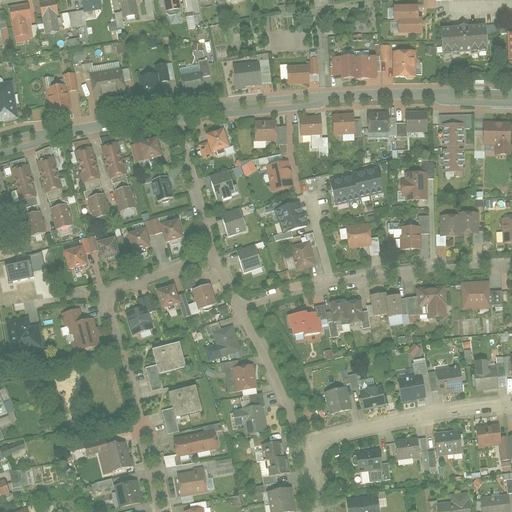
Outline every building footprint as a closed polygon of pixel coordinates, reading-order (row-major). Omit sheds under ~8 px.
[(60,32),(53,0),(39,3),(45,35),(60,32)] [(102,9),(100,0),(80,0),(83,13),(102,9)] [(138,0),(117,0),(118,4),(122,4),(123,16),(136,14),(135,1),(138,0)] [(152,20),(151,0),(146,0),(143,0),(144,21),(152,20)] [(162,0),(165,14),(182,11),(179,0),(162,0)] [(435,8),(435,0),(442,0),(423,0),(424,5),(429,5),(429,8),(435,8)] [(29,4),(8,8),(13,39),(29,37),(27,28),(32,27),(29,4)] [(398,35),(423,35),(423,19),(419,19),(419,7),(394,8),(394,21),(398,21),(398,35)] [(192,16),(185,17),(186,30),(194,29),(192,16)] [(108,32),(116,31),(114,23),(106,24),(108,32)] [(488,52),(487,26),(442,29),(443,55),(488,52)] [(65,41),(66,49),(79,47),(77,39),(65,41)] [(83,51),(71,52),(72,62),(84,61),(83,51)] [(393,78),(416,78),(415,52),(392,53),(393,78)] [(356,81),(378,80),(377,58),(356,59),(356,57),(333,58),(334,80),(356,79),(356,81)] [(236,90),(263,86),(259,62),(232,65),(236,90)] [(155,75),(138,78),(143,106),(163,102),(160,84),(169,82),(166,64),(154,66),(155,75)] [(287,67),(288,86),(310,84),(308,66),(287,67)] [(122,70),(106,73),(110,97),(126,94),(122,70)] [(106,73),(90,76),(94,100),(110,97),(106,73)] [(201,73),(180,77),(183,95),(205,91),(201,73)] [(63,87),(47,89),(50,113),(71,110),(69,93),(78,92),(75,74),(62,76),(63,87)] [(0,122),(18,120),(12,83),(0,84),(0,122)] [(407,112),(407,134),(428,133),(428,112),(407,112)] [(368,114),(368,134),(390,133),(390,113),(368,114)] [(355,116),(333,117),(334,137),(356,135),(355,116)] [(322,117),(300,118),(301,138),(323,137),(322,117)] [(254,123),(255,143),(278,142),(277,122),(254,123)] [(484,123),(484,146),(496,146),(496,156),(511,156),(511,123),(484,123)] [(464,126),(443,127),(444,149),(447,148),(447,151),(444,152),(444,174),(465,174),(465,152),(460,152),(460,149),(464,149),(464,126)] [(208,143),(198,146),(202,160),(213,157),(212,154),(229,149),(224,131),(206,136),(208,143)] [(162,157),(157,139),(130,147),(135,165),(162,157)] [(74,143),(76,151),(89,148),(88,140),(74,143)] [(119,144),(102,148),(106,164),(123,160),(119,144)] [(92,149),(74,153),(78,169),(96,165),(92,149)] [(54,159),(37,164),(41,179),(58,175),(54,159)] [(123,160),(106,164),(110,180),(126,176),(123,160)] [(245,177),(256,171),(250,161),(239,168),(245,177)] [(288,163),(266,167),(269,180),(290,175),(288,163)] [(96,165),(78,169),(82,185),(100,181),(96,165)] [(31,182),(27,166),(12,170),(16,186),(31,182)] [(239,167),(231,169),(233,178),(242,176),(239,167)] [(383,193),(378,169),(353,174),(354,177),(330,182),(336,206),(360,201),(360,198),(383,193)] [(229,172),(209,178),(216,200),(222,198),(223,202),(231,199),(230,196),(236,194),(229,172)] [(427,202),(426,174),(405,175),(405,182),(401,182),(402,197),(406,197),(406,203),(427,202)] [(58,175),(41,179),(45,195),(62,190),(58,175)] [(173,198),(167,178),(152,183),(157,203),(173,198)] [(35,198),(31,182),(16,186),(20,202),(35,198)] [(131,188),(113,193),(119,214),(136,209),(131,188)] [(105,195),(87,200),(93,221),(110,217),(105,195)] [(277,209),(280,222),(303,215),(300,203),(277,209)] [(72,226),(67,206),(50,210),(56,231),(72,226)] [(246,231),(239,210),(221,216),(228,237),(246,231)] [(45,234),(40,213),(25,217),(30,238),(45,234)] [(440,217),(440,238),(460,238),(460,236),(474,236),(474,244),(483,244),(483,233),(478,233),(478,214),(458,214),(458,217),(440,217)] [(280,222),(284,235),(307,228),(303,215),(280,222)] [(503,244),(511,244),(511,219),(501,220),(503,244)] [(179,222),(160,227),(165,244),(184,239),(179,222)] [(368,225),(346,228),(349,249),(368,247),(369,257),(381,256),(379,239),(370,240),(368,225)] [(400,228),(401,252),(420,251),(420,228),(400,228)] [(146,230),(127,235),(132,253),(151,248),(146,230)] [(115,239),(97,244),(102,262),(120,257),(115,239)] [(315,266),(309,243),(291,248),(298,271),(315,266)] [(256,246),(236,252),(243,275),(263,270),(256,246)] [(82,248),(64,253),(68,271),(87,266),(82,248)] [(8,285),(34,279),(30,262),(4,267),(8,285)] [(490,310),(489,283),(461,284),(462,311),(490,310)] [(174,286),(156,292),(162,311),(180,306),(174,286)] [(218,305),(211,286),(192,292),(199,311),(218,305)] [(447,319),(445,287),(417,289),(418,307),(427,306),(428,320),(447,319)] [(0,315),(12,305),(3,295),(0,297),(0,315)] [(404,316),(401,297),(388,299),(387,295),(370,298),(374,318),(387,315),(387,319),(404,316)] [(141,309),(126,314),(133,337),(154,330),(149,314),(155,312),(150,297),(138,301),(141,309)] [(364,323),(361,302),(348,305),(347,301),(330,304),(333,323),(347,321),(348,325),(364,323)] [(100,347),(94,320),(82,322),(80,310),(60,315),(63,327),(69,326),(75,352),(100,347)] [(306,313),(286,317),(288,329),(292,329),(293,337),(304,335),(304,338),(324,335),(321,318),(318,319),(317,314),(307,316),(306,313)] [(28,318),(6,322),(11,355),(43,349),(39,326),(29,328),(28,318)] [(241,352),(233,327),(212,333),(220,359),(241,352)] [(156,366),(145,369),(152,393),(163,390),(160,377),(186,370),(179,345),(152,352),(156,366)] [(407,354),(410,358),(419,351),(416,347),(407,354)] [(499,390),(497,369),(489,370),(489,362),(474,364),(477,392),(499,390)] [(257,389),(253,366),(233,370),(236,393),(257,389)] [(463,393),(460,368),(435,372),(439,396),(463,393)] [(422,376),(398,380),(402,404),(426,400),(422,376)] [(360,393),(365,412),(387,407),(382,387),(360,393)] [(172,409),(161,412),(168,436),(179,433),(175,420),(203,413),(196,388),(169,395),(172,409)] [(345,389),(323,394),(329,417),(351,411),(345,389)] [(262,407),(233,413),(236,428),(243,426),(246,438),(267,434),(262,407)] [(498,427),(476,430),(479,450),(501,447),(498,427)] [(214,431),(194,436),(198,454),(218,449),(214,431)] [(459,432),(434,435),(437,458),(462,455),(459,432)] [(194,436),(173,440),(177,458),(198,454),(194,436)] [(417,439),(396,442),(398,462),(419,460),(417,439)] [(272,478),(290,475),(287,458),(283,459),(280,444),(262,448),(265,464),(269,464),(272,478)] [(130,458),(126,445),(116,448),(116,445),(105,448),(113,473),(136,467),(133,457),(130,458)] [(381,451),(355,454),(358,475),(369,473),(370,484),(390,482),(389,465),(382,466),(381,451)] [(163,468),(174,467),(173,456),(162,457),(163,468)] [(214,461),(215,475),(231,474),(230,460),(214,461)] [(500,463),(500,472),(509,472),(509,462),(500,463)] [(194,473),(177,476),(181,498),(208,494),(203,467),(193,469),(194,473)] [(33,486),(32,470),(8,471),(10,488),(33,486)] [(94,483),(96,491),(112,488),(110,480),(94,483)] [(0,502),(0,503),(0,501),(0,498),(10,495),(4,482),(0,483),(0,502)] [(142,505),(137,483),(114,488),(119,510),(142,505)] [(268,493),(270,505),(293,501),(290,488),(268,493)] [(437,505),(437,511),(470,511),(468,495),(450,497),(451,504),(437,505)] [(380,511),(379,496),(347,501),(348,511),(380,511)] [(480,500),(482,511),(510,511),(508,496),(480,500)] [(270,505),(271,511),(294,511),(293,501),(270,505)]
